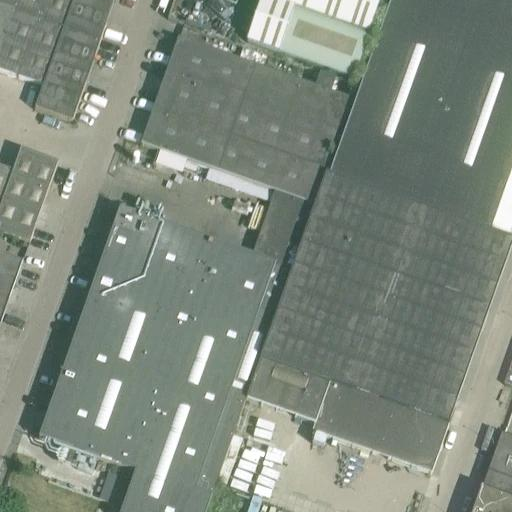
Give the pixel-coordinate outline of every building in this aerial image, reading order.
[(0,0),(0,9),(13,14),(17,0),(0,0)] [(0,50),(0,73),(43,89),(44,89),(63,32),(74,0),(17,0),(13,14),(0,50)] [(74,0),(63,32),(44,89),(43,89),(34,113),(72,126),(116,0),(74,0)] [(381,0),(261,0),(246,44),(353,82),(381,0)] [(260,363),(330,387),(448,428),(511,247),(511,244),(487,236),(511,165),(511,0),(391,0),(328,179),(325,178),(313,210),(291,274),(260,363)] [(0,50),(13,14),(0,9),(0,50)] [(177,42),(140,149),(274,196),(313,210),(325,178),(351,104),(177,42)] [(20,153),(12,176),(0,171),(0,236),(29,247),(58,167),(20,153)] [(119,213),(50,408),(38,442),(135,476),(121,511),(207,511),(245,404),(260,363),(291,274),(251,260),(119,213)] [(0,325),(21,265),(0,257),(0,325)] [(431,477),(448,428),(330,387),(260,363),(245,404),(314,428),(312,435),(431,477)] [(511,511),(511,442),(503,440),(477,511),(511,511)]
